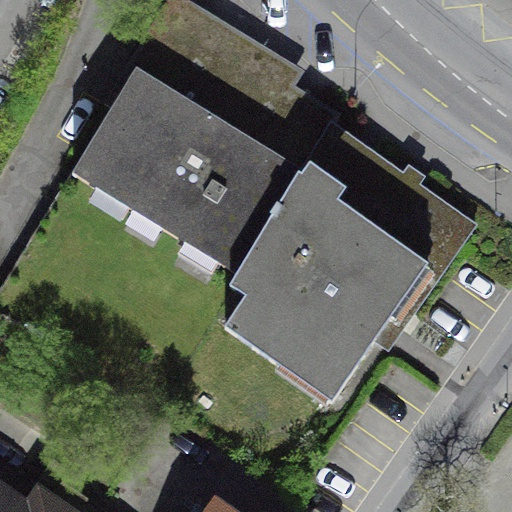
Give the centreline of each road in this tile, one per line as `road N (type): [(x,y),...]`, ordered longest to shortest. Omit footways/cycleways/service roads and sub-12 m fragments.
road 1 (residential): [(391,511),(511,343)]
road 2 (secondary): [(379,0),(448,67),(511,111)]
